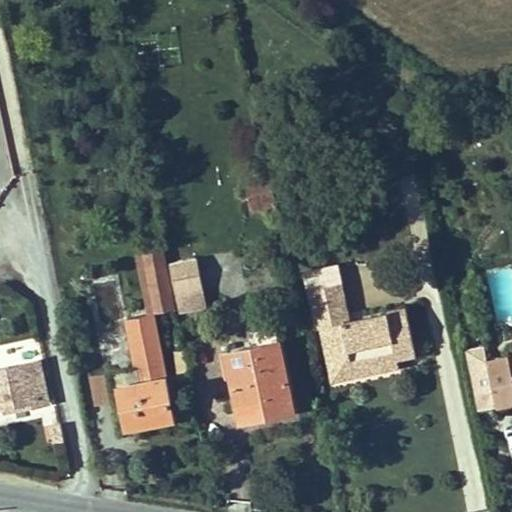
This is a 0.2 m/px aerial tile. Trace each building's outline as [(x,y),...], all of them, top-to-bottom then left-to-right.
[(270,174),(245,180),(247,193),(273,188),(270,174)] [(276,203),(273,188),(247,193),(250,208),(276,203)] [(265,251),(269,271),(281,268),(278,250),(265,251)] [(165,310),(174,307),(164,252),(145,255),(154,308),(164,305),(165,310)] [(196,258),(171,263),(178,294),(203,288),(196,258)] [(283,280),(281,268),(269,271),(271,282),(283,280)] [(366,324),(351,328),(349,320),(342,281),(310,288),(318,326),(323,325),(330,358),(348,354),(352,374),(399,364),(398,358),(418,354),(407,308),(365,317),(366,324)] [(127,426),(173,417),(154,314),(137,367),(109,372),(115,403),(122,401),(127,426)] [(365,317),(349,320),(351,328),(366,324),(365,317)] [(276,323),(255,328),(257,344),(226,350),(238,413),(267,408),(268,413),(293,408),(276,323)] [(334,378),(352,374),(348,354),(330,358),(334,378)] [(508,356),(487,361),(496,406),(511,402),(511,361),(509,362),(508,356)] [(26,374),(24,363),(0,368),(0,405),(14,403),(15,409),(48,402),(41,371),(26,374)] [(87,372),(88,404),(108,403),(107,372),(87,372)] [(268,413),(267,408),(238,413),(240,419),(268,413)]
